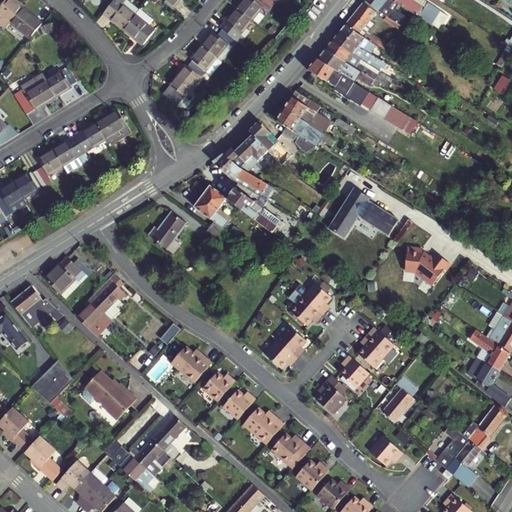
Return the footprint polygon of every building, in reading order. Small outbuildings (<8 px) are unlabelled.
[(104,23),(117,35),(130,19),(135,14),(136,13),(122,2),(119,0),(112,0),(104,9),(99,16),(105,21),(104,23)] [(151,0),(151,1),(166,13),(176,0),(151,0)] [(242,0),(231,14),(245,25),(256,12),(261,16),(266,10),(254,0),(242,0)] [(254,0),(266,10),(271,4),(266,0),(254,0)] [(401,30),(408,34),(412,27),(393,15),(398,7),(390,3),(386,0),(370,0),(366,5),(380,17),(386,21),(401,30)] [(412,0),(386,0),(390,3),(398,7),(428,26),(436,14),(422,6),(414,0),(412,0)] [(437,12),(417,0),(412,0),(414,0),(422,6),(436,14),(437,12)] [(0,5),(0,4),(0,32),(4,28),(17,13),(3,2),(0,5)] [(383,54),(386,50),(362,35),(377,17),(364,7),(346,29),(361,40),(383,54)] [(17,13),(4,28),(24,44),(37,29),(17,13)] [(130,19),(117,35),(128,44),(130,42),(138,48),(149,35),(140,28),(145,22),(135,14),(130,19)] [(245,25),(231,14),(215,33),(229,44),(245,25)] [(384,23),(399,33),(401,30),(386,21),(384,23)] [(511,25),(503,41),(511,46),(511,25)] [(393,61),(383,54),(361,40),(346,29),(340,38),(360,52),(388,69),(393,61)] [(197,48),(211,59),(221,48),(224,50),(229,44),(215,33),(210,39),(207,36),(197,48)] [(360,52),(340,38),(337,41),(333,47),(379,76),(381,73),(383,74),(386,70),(387,70),(388,69),(360,52)] [(333,47),(326,54),(374,84),(379,87),(382,82),(377,79),(379,76),(333,47)] [(182,66),(195,78),(211,59),(197,48),(187,59),(188,60),(182,66)] [(318,64),(338,77),(342,73),(369,90),(374,84),(326,54),(318,64)] [(356,88),(338,77),(318,64),(309,75),(348,100),(347,102),(359,109),(367,96),(356,88)] [(165,85),(180,96),(195,78),(182,66),(165,85)] [(67,68),(62,71),(72,88),(77,85),(67,68)] [(62,71),(43,83),(53,100),(73,88),(72,88),(62,71)] [(503,74),(496,88),(503,92),(510,78),(503,74)] [(18,93),(10,98),(18,113),(22,119),(53,100),(43,83),(39,77),(17,91),(18,93)] [(296,96),(285,114),(324,139),(333,126),(354,139),(357,134),(330,117),(326,123),(308,111),(311,105),(296,96)] [(386,124),(394,113),(378,103),(370,114),(386,124)] [(394,113),(386,124),(398,132),(406,120),(394,113)] [(113,114),(92,127),(102,142),(105,148),(127,135),(113,114)] [(294,147),(299,140),(308,145),(308,146),(313,139),(321,144),(324,139),(285,114),(277,126),(286,132),(282,138),(281,139),(294,147)] [(283,171),(293,161),(260,126),(249,136),(253,141),(269,157),(282,172),(283,171)] [(102,142),(92,127),(71,141),(80,156),(88,151),(102,142)] [(299,140),(294,147),(301,152),(308,151),(313,148),(308,146),(308,145),(299,140)] [(80,156),(71,141),(63,146),(62,144),(49,152),(63,175),(84,162),(80,156)] [(240,173),(245,176),(249,172),(251,174),(261,165),(260,165),(269,157),(253,141),(236,157),(232,152),(225,159),(232,166),(238,161),(245,168),(240,173)] [(88,151),(92,157),(105,148),(102,142),(88,151)] [(49,182),(46,177),(57,171),(61,178),(64,177),(63,175),(49,152),(36,161),(40,167),(33,171),(42,186),(49,182)] [(245,176),(240,173),(232,166),(225,159),(214,167),(230,182),(232,179),(236,183),(237,182),(266,200),(269,196),(265,194),(268,189),(245,176)] [(42,186),(33,171),(11,184),(20,200),(35,191),(40,199),(47,195),(42,186)] [(11,184),(0,190),(0,215),(2,218),(16,209),(13,204),(20,200),(11,184)] [(217,217),(227,203),(211,191),(195,212),(214,227),(211,232),(223,241),(227,237),(223,234),(229,226),(217,217)] [(229,201),(227,203),(252,221),(265,232),(273,237),(273,238),(282,227),(265,214),(264,212),(265,211),(269,206),(243,191),(240,195),(236,192),(236,193),(234,193),(232,193),(231,193),(228,197),(229,201)] [(390,240),(400,225),(369,206),(365,204),(367,200),(355,193),(330,233),(346,243),(360,221),(390,240)] [(173,217),(163,230),(178,243),(189,229),(173,217)] [(169,254),(178,243),(163,230),(160,235),(157,232),(150,241),(169,254)] [(241,236),(234,231),(228,240),(234,245),(241,236)] [(223,241),(211,232),(205,240),(218,250),(224,242),(223,241)] [(424,254),(409,252),(407,276),(417,277),(425,283),(425,284),(434,291),(446,274),(448,276),(453,269),(439,259),(435,263),(432,261),(431,262),(425,258),(424,258),(424,254)] [(60,300),(75,285),(78,289),(86,282),(82,278),(83,277),(78,273),(71,265),(67,262),(44,284),(60,300)] [(75,262),(71,265),(78,273),(83,277),(88,282),(91,279),(75,262)] [(64,304),(88,282),(83,277),(82,278),(86,282),(78,289),(75,285),(60,300),(64,304)] [(107,314),(119,302),(121,304),(126,298),(120,292),(116,289),(121,284),(118,282),(114,278),(101,292),(89,304),(93,308),(103,318),(107,314)] [(306,303),(316,311),(319,307),(317,306),(320,302),(318,301),(324,295),(307,281),(295,295),(306,303)] [(11,307),(31,332),(50,317),(57,325),(64,320),(46,304),(43,306),(31,291),(11,307)] [(299,323),(304,318),(305,319),(308,316),(310,318),(315,312),(295,295),(283,309),(299,323)] [(295,295),(315,312),(316,311),(306,303),(295,295)] [(103,318),(93,308),(78,324),(97,342),(112,326),(103,318)] [(26,347),(5,319),(0,322),(0,338),(2,337),(16,355),(26,347)] [(285,325),(280,330),(296,344),(300,339),(285,325)] [(180,335),(173,329),(160,344),(167,350),(180,335)] [(296,344),(280,330),(272,339),(291,356),(296,351),(294,349),(296,346),(295,345),(296,344)] [(371,351),(385,361),(395,350),(376,333),(366,344),(369,347),(367,348),(371,351)] [(511,341),(506,338),(499,333),(492,344),(511,357),(511,358),(511,359),(511,341)] [(501,375),(511,359),(484,342),(477,337),(472,346),(484,354),(493,360),(488,367),(501,375)] [(291,356),(272,339),(260,353),(276,367),(281,361),(282,363),(285,360),(287,362),(291,356)] [(382,365),(385,361),(371,351),(367,348),(366,350),(359,359),(375,374),(383,366),(382,365)] [(188,351),(172,369),(180,376),(181,375),(196,388),(213,368),(202,358),(199,361),(195,358),(188,351)] [(479,362),(488,367),(493,360),(484,354),(479,362)] [(348,370),(346,372),(348,373),(343,379),(359,393),(371,379),(352,362),(346,368),(348,370)] [(501,375),(488,367),(479,362),(468,380),(478,386),(476,390),(488,398),(507,413),(511,406),(511,404),(492,390),(501,375)] [(57,365),(30,392),(50,409),(55,403),(73,385),(57,365)] [(29,370),(24,375),(34,386),(39,381),(29,370)] [(92,405),(96,409),(100,409),(104,412),(105,417),(115,426),(135,404),(118,389),(115,392),(99,377),(83,394),(91,401),(92,405)] [(218,379),(205,394),(219,406),(236,386),(231,382),(229,384),(226,382),(224,384),(218,379)] [(327,394),(323,398),(325,400),(319,407),(336,420),(349,405),(345,401),(350,395),(334,382),(325,393),(327,394)] [(397,427),(414,407),(411,404),(417,397),(403,384),(396,392),(402,396),(384,416),(397,427)] [(227,412),(240,424),(257,404),(251,400),(249,402),(247,400),(245,402),(240,397),(227,412)] [(55,403),(50,409),(57,416),(62,410),(55,403)] [(71,418),(62,410),(57,416),(59,417),(66,423),(71,418)] [(11,411),(0,423),(0,430),(7,436),(5,439),(25,456),(35,444),(22,433),(28,426),(11,411)] [(509,420),(496,411),(479,433),(474,429),(465,441),(468,444),(483,455),(492,444),(491,442),(509,420)] [(253,437),(267,449),(285,430),(273,420),(271,423),(266,419),(259,413),(244,431),(252,438),(253,437)] [(173,420),(162,432),(168,437),(165,441),(170,447),(173,444),(185,431),(173,420)] [(439,467),(445,472),(449,475),(455,480),(465,490),(474,479),(468,474),(481,459),(485,462),(488,459),(483,455),(468,444),(465,441),(453,431),(446,439),(456,447),(439,467)] [(168,437),(162,432),(151,443),(174,465),(180,459),(169,449),(170,447),(165,441),(168,437)] [(272,454),(294,473),(311,453),(300,443),(298,445),(294,442),(293,443),(287,438),(272,454)] [(55,453),(39,439),(35,444),(25,456),(34,464),(32,466),(51,483),(61,471),(49,460),(55,453)] [(393,465),(394,466),(397,462),(399,464),(404,458),(385,441),(371,457),(387,471),(393,465)] [(134,462),(146,473),(154,464),(165,474),(174,465),(151,443),(139,457),(134,452),(129,457),(134,462)] [(115,444),(112,447),(118,453),(121,450),(115,444)] [(103,456),(105,458),(117,469),(118,469),(122,465),(129,457),(121,450),(118,453),(112,447),(103,456)] [(118,469),(134,484),(149,497),(160,486),(146,473),(134,462),(129,457),(122,465),(118,469)] [(67,485),(74,492),(88,476),(75,464),(54,487),(60,492),(67,485)] [(297,481),(313,494),(331,474),(325,469),(323,472),(319,468),(317,470),(311,465),(297,481)] [(101,487),(88,476),(74,492),(81,498),(74,505),(80,511),(101,487)] [(447,477),(444,480),(450,485),(453,482),(447,477)] [(331,511),(336,511),(352,494),(346,489),(344,491),(340,488),(338,489),(333,485),(319,501),(331,511)] [(101,487),(80,511),(82,511),(89,511),(92,508),(96,511),(102,511),(114,499),(101,487)] [(253,491),(232,511),(254,511),(265,501),(253,491)] [(467,511),(454,500),(449,506),(451,508),(447,511),(467,511)] [(345,511),(374,511),(375,511),(368,505),(367,507),(364,505),(362,507),(355,501),(345,511)]
